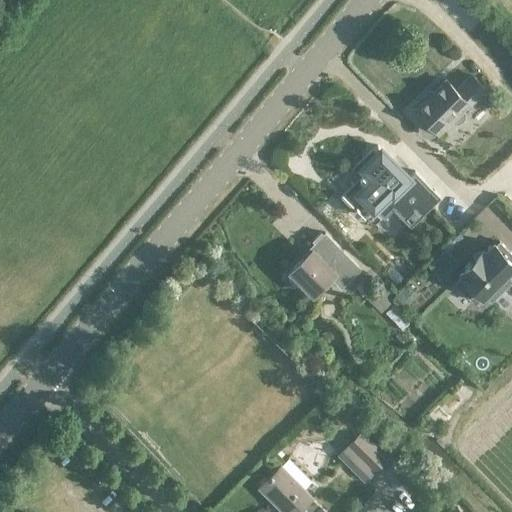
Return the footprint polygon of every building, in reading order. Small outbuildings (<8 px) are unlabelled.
[(415,110),(424,119),(421,122),(419,125),(419,130),(421,133),(424,135),(429,135),(432,133),(435,130),(437,132),(450,119),(453,121),(457,121),(461,119),(463,116),(463,111),(461,108),(465,104),(468,108),(486,90),(471,75),(456,90),(446,79),(415,110)] [(367,182),(348,201),(354,207),(353,207),(356,210),(356,209),(362,215),(372,205),(383,216),(387,212),(391,208),(400,216),(401,215),(411,205),(421,215),(440,196),(414,170),(407,177),(404,173),(404,172),(403,172),(400,169),(401,169),(400,168),(400,169),(395,164),(396,164),(395,163),(394,163),(392,161),(392,160),(391,159),(391,160),(381,150),(382,150),(377,145),(361,160),(363,162),(355,170),(360,175),(358,176),(361,179),(362,178),(367,182)] [(290,270),(287,273),(289,277),(291,280),(294,282),(298,284),(300,281),(312,292),(329,275),(341,286),(360,267),(324,232),(309,247),(311,249),(290,270)] [(495,244),(492,242),(484,250),(482,248),(461,270),(462,272),(461,273),(462,274),(455,281),(475,301),(482,294),(483,295),(484,294),(490,300),(511,279),(505,273),(511,266),(511,262),(511,261),(511,253),(499,240),(495,244)] [(436,256),(429,264),(441,275),(448,268),(436,256)] [(323,410),(339,426),(349,417),(333,401),(323,410)] [(373,470),(384,459),(359,433),(348,445),(351,448),(373,470)] [(351,448),(342,457),(364,479),(373,470),(351,448)] [(325,511),(279,465),(259,486),(284,511),(325,511)] [(441,501),(454,489),(447,482),(434,494),(441,501)]
